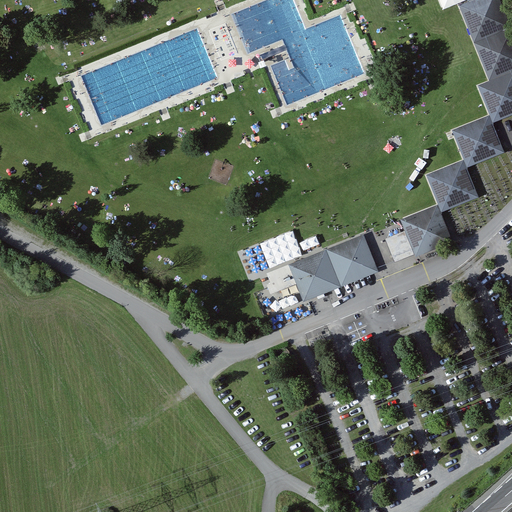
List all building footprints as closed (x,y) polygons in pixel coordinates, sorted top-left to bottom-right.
[(407,231),(397,235),(406,259),(416,255),(418,258),(455,242),(443,213),(481,197),(469,168),(507,153),(495,123),(511,116),(511,23),(502,0),(470,0),(470,1),(460,5),(491,81),(479,85),(491,115),(453,130),(465,160),(428,175),(440,204),(402,220),(407,231)] [(239,64),(237,60),(227,64),(229,68),(239,64)] [(379,271),(380,270),(379,267),(366,234),(326,250),(268,274),(272,284),(268,285),(272,295),(298,284),(305,301),(311,299),(379,271)] [(396,263),(406,259),(397,235),(387,239),(395,261),(396,263)] [(266,249),(259,251),(261,258),(268,256),(266,249)]
